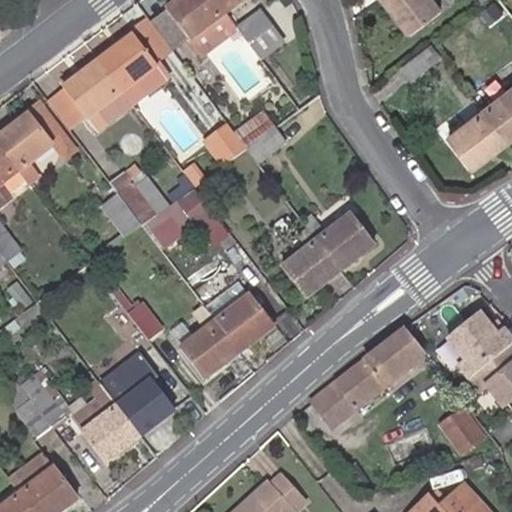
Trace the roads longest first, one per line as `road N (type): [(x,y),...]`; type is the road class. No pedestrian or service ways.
road 1 (tertiary): [(146,511),(325,351),(461,245)]
road 2 (residential): [(321,0),(353,113),(440,231),(461,245)]
road 3 (residential): [(0,74),(98,0)]
